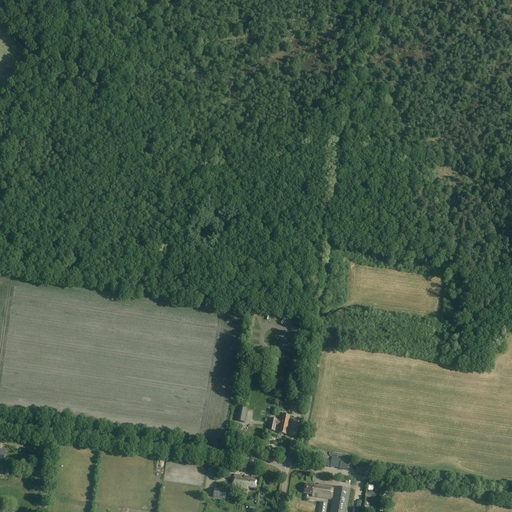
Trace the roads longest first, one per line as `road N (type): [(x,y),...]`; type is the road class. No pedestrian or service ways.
road 1 (unclassified): [(287,465),(310,332),(293,272),(261,224),(40,65),(0,7)]
road 2 (track): [(310,311),(336,105),(353,61),(396,0)]
road 3 (unclassified): [(287,465),(0,423)]
road 4 (track): [(287,465),(473,493)]
